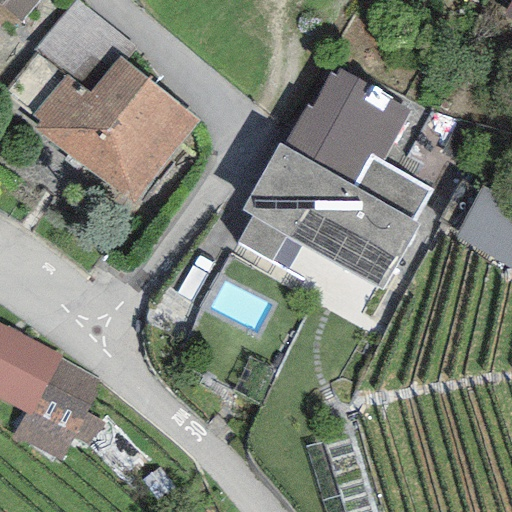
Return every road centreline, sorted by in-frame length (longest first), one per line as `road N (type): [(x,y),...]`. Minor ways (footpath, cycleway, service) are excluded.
road 1 (residential): [(89,328),(192,224),(213,169),(214,116),(193,81),(111,0)]
road 2 (residential): [(89,328),(267,511)]
